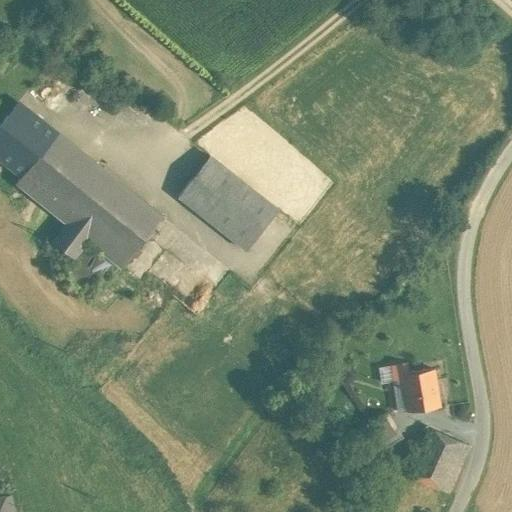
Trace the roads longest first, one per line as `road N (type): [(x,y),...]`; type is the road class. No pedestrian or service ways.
road 1 (track): [(511,136),(464,200),(453,251),(480,434),(455,511)]
road 2 (track): [(241,92),(368,0)]
